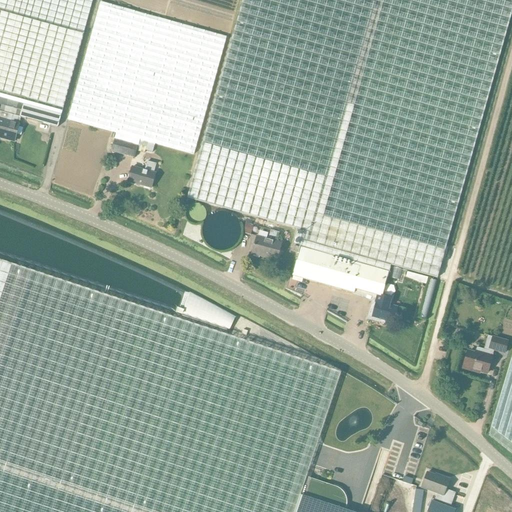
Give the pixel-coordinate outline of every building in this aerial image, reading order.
[(0,0),(0,98),(25,105),(21,118),(57,127),(92,0),(0,0)] [(511,0),(241,0),(187,200),(266,221),(297,230),(293,243),(301,246),(292,277),(354,294),(355,289),(377,296),(376,302),(377,302),(376,303),(372,302),(368,318),(379,321),(380,319),(393,322),(397,308),(389,306),(391,299),(381,296),(385,277),(387,278),(391,266),(435,278),(456,203),(458,204),(511,10),(511,0)] [(111,151),(135,158),(137,150),(145,152),(148,142),(193,154),(226,37),(101,2),(68,120),(116,133),(111,151)] [(0,135),(6,137),(6,140),(14,142),(21,118),(25,105),(0,98),(0,135)] [(128,182),(151,188),(155,173),(154,173),(157,163),(147,160),(144,170),(132,167),(128,182)] [(252,254),(277,261),(282,243),(277,242),(280,233),(270,230),(268,239),(257,236),(252,254)] [(0,511),(353,511),(346,510),(346,507),(347,503),(347,500),(345,495),(343,492),(340,489),(335,487),(307,477),(341,372),(0,258),(0,511)] [(492,336),(488,350),(493,351),(505,355),(509,341),(492,336)] [(467,352),(463,368),(474,371),(474,370),(487,373),(493,351),(488,350),(488,351),(477,348),(475,354),(467,352)] [(435,499),(451,505),(456,493),(448,490),(448,491),(445,490),(449,479),(439,476),(439,477),(427,473),(421,488),(437,493),(435,499)] [(414,489),(412,511),(420,511),(421,489),(414,489)] [(431,501),(427,511),(454,511),(455,510),(431,501)]
